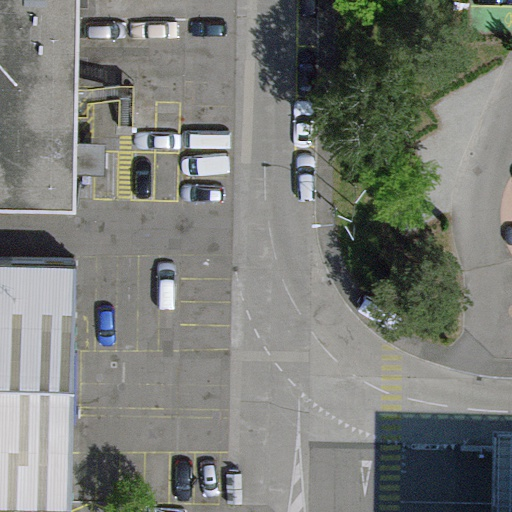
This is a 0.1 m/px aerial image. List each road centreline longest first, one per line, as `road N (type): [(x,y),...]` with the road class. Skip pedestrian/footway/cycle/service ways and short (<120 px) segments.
road 1 (unclassified): [(324,347),(285,288),(271,233),(276,0)]
road 2 (unclassified): [(324,347),(348,371),(415,403),(511,412)]
road 3 (unclassified): [(324,347),(302,400),(301,511)]
